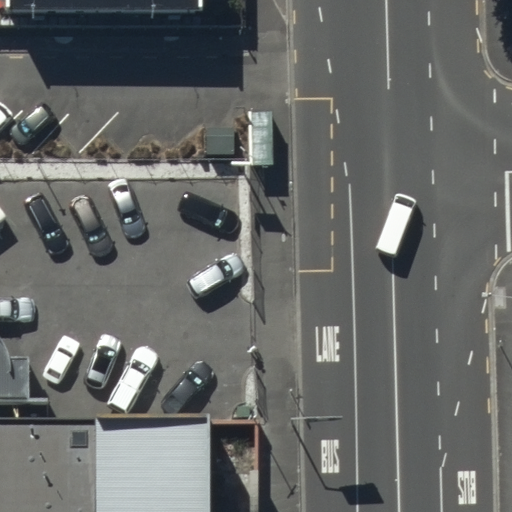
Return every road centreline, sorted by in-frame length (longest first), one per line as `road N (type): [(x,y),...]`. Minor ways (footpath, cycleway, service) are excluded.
road 1 (secondary): [(389,176),(398,511)]
road 2 (secondary): [(385,0),(389,176)]
road 3 (unclassified): [(511,175),(389,176)]
